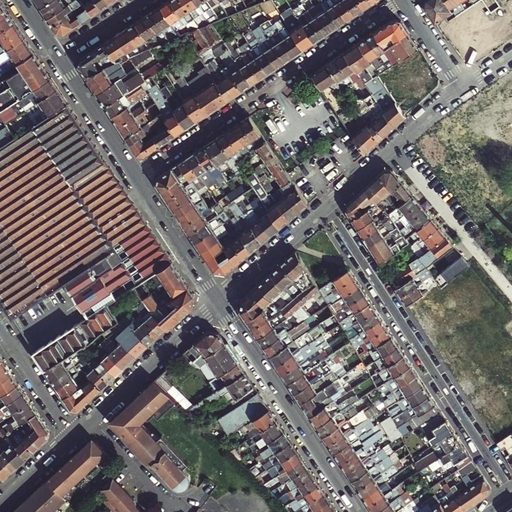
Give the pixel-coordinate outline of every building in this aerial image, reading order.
[(0,0),(0,17),(8,12),(0,0)] [(52,0),(41,8),(48,18),(72,2),(70,0),(52,0)] [(48,18),(54,27),(83,7),(83,6),(85,5),(82,0),(80,0),(79,1),(78,0),(75,0),(72,2),(48,18)] [(82,0),(85,5),(93,16),(102,9),(96,0),(78,0),(79,1),(80,0),(82,0)] [(96,0),(102,9),(111,4),(108,0),(96,0)] [(171,0),(170,0),(161,6),(181,36),(186,34),(192,31),(171,0)] [(182,0),(171,0),(192,31),(201,27),(182,0)] [(205,14),(195,0),(182,0),(201,27),(211,23),(205,14)] [(212,7),(207,0),(195,0),(205,14),(207,13),(206,11),(212,7)] [(223,0),(220,2),(221,3),(229,15),(230,15),(239,11),(231,0),(229,0),(228,1),(227,0),(223,0)] [(231,0),(239,11),(248,7),(242,0),(241,0),(239,2),(239,3),(237,5),(234,0),(231,0)] [(322,0),(323,1),(340,25),(348,20),(334,0),(322,0)] [(356,14),(347,0),(334,0),(348,20),(356,14)] [(347,0),(356,14),(365,9),(358,0),(347,0)] [(370,0),(358,0),(365,9),(373,3),(370,0)] [(454,11),(446,0),(424,0),(424,6),(437,26),(446,20),(445,17),(454,11)] [(459,0),(446,0),(454,11),(458,16),(463,12),(461,9),(458,5),(461,2),(459,0)] [(315,6),(332,31),(340,25),(323,1),(315,6)] [(488,8),(492,12),(500,7),(497,2),(488,8)] [(218,3),(212,7),(220,19),(221,19),(229,15),(221,3),(219,5),(218,3)] [(324,36),(306,11),(302,4),(293,9),(297,15),(315,42),(324,36)] [(83,7),(54,27),(57,32),(65,34),(93,16),(85,5),(83,6),(83,7)] [(315,5),(306,11),(324,36),(332,31),(315,6),(315,5)] [(161,6),(153,12),(172,40),(176,38),(181,36),(161,6)] [(207,13),(205,14),(211,23),(220,19),(212,7),(206,11),(207,13)] [(0,32),(15,22),(8,12),(0,17),(0,32)] [(153,12),(144,17),(161,41),(164,40),(165,43),(172,40),(153,12)] [(315,42),(297,15),(289,20),(287,17),(284,19),(293,32),(305,49),(315,42)] [(144,17),(136,23),(153,48),(162,44),(165,43),(164,40),(161,41),(144,17)] [(281,19),(273,25),(294,56),(305,49),(293,32),(291,34),(281,19)] [(394,19),(375,32),(396,63),(406,56),(419,47),(402,21),(394,19)] [(25,37),(15,22),(0,32),(0,35),(3,40),(0,42),(0,53),(9,48),(25,37)] [(153,48),(136,23),(126,29),(142,52),(150,49),(153,48)] [(211,23),(201,27),(192,31),(186,34),(206,64),(230,99),(253,84),(231,53),(211,23)] [(467,67),(492,50),(474,23),(449,40),(467,67)] [(264,30),(261,24),(251,29),(255,33),(258,38),(260,42),(277,67),(286,61),(264,30)] [(264,30),(286,61),(294,56),(273,25),(264,30)] [(142,52),(126,29),(116,35),(131,57),(142,52)] [(375,32),(367,38),(387,69),(395,64),(396,63),(375,32)] [(131,57),(116,35),(104,44),(117,63),(131,57)] [(255,40),(252,35),(246,39),(249,44),(252,47),(260,42),(258,38),(255,40)] [(19,63),(35,52),(25,37),(9,48),(0,53),(0,73),(1,75),(19,63)] [(367,38),(360,42),(381,74),(387,69),(367,38)] [(252,47),(269,73),(277,67),(260,42),(252,47)] [(381,74),(360,42),(353,47),(374,78),(379,75),(381,74)] [(104,44),(81,59),(80,66),(86,76),(117,63),(104,44)] [(261,78),(269,73),(252,47),(249,44),(244,47),(242,45),(239,46),(240,47),(261,78)] [(261,78),(240,47),(231,53),(253,84),(261,78)] [(374,78),(353,47),(347,51),(360,70),(369,82),(374,78)] [(150,49),(142,52),(131,57),(136,65),(153,54),(150,49)] [(347,51),(345,52),(358,71),(360,70),(347,51)] [(0,110),(8,106),(10,104),(52,77),(35,52),(19,63),(22,67),(4,80),(9,87),(0,92),(0,110)] [(358,71),(345,52),(337,58),(354,83),(362,77),(358,71)] [(86,76),(98,94),(138,67),(136,65),(131,57),(117,63),(86,76)] [(354,83),(337,58),(328,64),(339,81),(343,78),(347,84),(348,83),(350,85),(352,84),(354,83)] [(138,67),(98,94),(113,116),(141,97),(148,93),(141,82),(152,75),(157,72),(162,68),(163,68),(160,63),(145,73),(146,74),(144,75),(138,67)] [(186,79),(209,113),(230,99),(206,64),(197,70),(198,72),(186,79)] [(345,89),(339,81),(328,64),(320,69),(337,95),(345,89)] [(499,101),(511,92),(511,68),(488,84),(499,101)] [(337,95),(320,69),(312,74),(340,116),(356,105),(353,101),(345,89),(337,95)] [(152,75),(159,86),(164,94),(169,91),(157,72),(152,75)] [(158,105),(161,109),(164,113),(162,114),(166,120),(168,122),(177,135),(187,128),(168,99),(164,94),(159,86),(152,75),(141,82),(148,93),(150,92),(158,105)] [(407,116),(379,75),(374,78),(369,82),(366,84),(372,92),(383,109),(395,127),(407,116)] [(184,100),(185,102),(198,121),(209,113),(186,79),(184,76),(178,80),(187,94),(189,93),(191,96),(184,100)] [(59,88),(52,77),(10,104),(8,106),(0,110),(0,114),(6,123),(17,115),(27,109),(59,88)] [(352,84),(362,99),(372,92),(366,84),(362,77),(354,83),(352,84)] [(492,216),(460,172),(487,152),(473,133),(443,156),(435,146),(481,112),(484,115),(500,103),(486,85),(412,140),(477,227),(492,216)] [(353,101),(358,98),(356,98),(348,87),(345,89),(353,101)] [(59,88),(27,109),(17,115),(6,123),(8,126),(15,138),(68,103),(59,88)] [(164,94),(168,99),(187,128),(198,121),(185,102),(178,106),(175,102),(176,99),(169,91),(164,94)] [(356,105),(380,141),(384,137),(374,121),(376,120),(372,113),(374,112),(375,114),(383,109),(372,92),(362,99),(360,101),(358,98),(353,101),(356,105)] [(141,97),(113,116),(120,127),(132,119),(133,120),(144,112),(143,111),(147,109),(148,108),(141,97)] [(88,316),(34,351),(45,368),(67,354),(69,353),(73,357),(98,333),(103,330),(110,325),(118,319),(108,303),(134,286),(143,280),(158,270),(173,261),(68,103),(15,138),(0,147),(0,299),(12,318),(66,283),(88,316)] [(354,136),(366,154),(380,141),(356,105),(340,116),(345,123),(352,119),(360,131),(354,136)] [(132,119),(120,127),(127,137),(150,122),(148,119),(152,117),(147,109),(143,111),(144,112),(133,120),(132,119)] [(395,127),(383,109),(375,114),(374,112),(372,113),(376,120),(374,121),(384,137),(395,127)] [(511,118),(506,110),(476,131),(486,145),(511,127),(511,118)] [(250,116),(242,121),(255,139),(262,134),(250,116)] [(131,143),(149,131),(151,130),(154,128),(156,127),(158,125),(161,123),(158,117),(154,119),(150,122),(127,137),(131,143)] [(255,139),(242,121),(235,126),(247,144),(255,139)] [(177,135),(168,122),(160,128),(158,125),(156,127),(158,129),(159,128),(161,132),(155,136),(161,146),(177,135)] [(0,147),(15,138),(8,126),(0,130),(0,147)] [(246,155),(248,154),(250,157),(253,155),(251,152),(252,151),(247,144),(235,126),(227,131),(239,150),(243,154),(240,156),(241,159),(244,157),(246,155)] [(145,156),(161,146),(155,136),(147,141),(144,136),(154,129),(154,128),(151,130),(149,131),(131,143),(138,155),(145,156)] [(232,155),(235,159),(236,162),(241,159),(240,156),(243,154),(239,150),(227,131),(219,137),(232,155)] [(234,171),(235,173),(241,169),(239,165),(236,162),(235,159),(232,155),(219,137),(206,146),(220,168),(223,172),(230,166),(234,171)] [(277,155),(267,141),(264,143),(260,146),(258,147),(267,161),(277,155)] [(206,146),(196,152),(208,169),(210,168),(220,183),(227,178),(226,176),(223,179),(221,177),(220,177),(216,171),(220,168),(206,146)] [(188,158),(199,174),(206,185),(209,188),(217,182),(208,169),(196,152),(188,158)] [(244,157),(241,159),(236,162),(239,165),(249,158),(246,155),(244,157)] [(285,167),(281,162),(277,155),(267,161),(276,173),(285,167)] [(198,190),(206,185),(199,174),(188,158),(180,163),(186,173),(192,182),(196,188),(198,190)] [(157,183),(161,189),(186,173),(180,163),(159,177),(157,183)] [(285,167),(276,173),(284,185),(293,179),(285,167)] [(385,169),(380,174),(404,201),(413,194),(393,169),(385,169)] [(192,182),(186,173),(161,189),(167,199),(186,186),(189,184),(192,182)] [(404,201),(380,174),(372,182),(385,196),(394,206),(396,208),(404,201)] [(271,190),(264,180),(263,181),(262,181),(264,180),(263,179),(261,176),(250,182),(253,186),(281,228),(291,219),(273,193),(271,190)] [(250,182),(247,178),(235,185),(241,194),(243,193),(246,191),(248,190),(253,186),(250,182)] [(310,204),(293,179),(284,185),(290,193),(302,211),(310,204)] [(385,196),(372,182),(365,188),(378,203),(385,210),(389,207),(382,199),(385,196)] [(241,194),(235,185),(224,193),(227,198),(230,202),(233,200),(240,195),(241,194)] [(191,195),(186,186),(167,199),(173,207),(191,195)] [(281,228),(253,186),(248,190),(258,205),(253,208),(272,235),(281,228)] [(365,188),(355,197),(364,207),(370,201),(374,205),(378,203),(365,188)] [(278,189),(273,193),(291,219),(302,211),(290,193),(287,194),(283,197),(278,189)] [(195,192),(191,195),(173,207),(178,216),(197,203),(194,200),(201,195),(198,190),(195,192)] [(413,194),(404,201),(396,208),(394,210),(392,211),(396,216),(404,210),(406,213),(419,202),(413,194)] [(352,219),(367,210),(366,208),(364,207),(355,197),(348,204),(347,211),(352,219)] [(222,207),(229,203),(230,202),(227,198),(220,204),(222,207)] [(184,224),(203,212),(200,208),(207,204),(204,199),(201,201),(197,203),(178,216),(184,224)] [(236,228),(252,251),(263,242),(243,214),(233,200),(230,202),(229,203),(231,205),(229,207),(239,221),(234,225),(236,228)] [(190,233),(208,220),(206,216),(213,211),(216,215),(224,210),(222,207),(220,204),(218,202),(209,208),(207,209),(203,212),(184,224),(190,233)] [(412,221),(426,209),(419,202),(406,213),(399,219),(401,221),(399,222),(397,220),(395,222),(398,227),(399,227),(410,218),(412,221)] [(358,228),(386,211),(385,210),(378,203),(374,205),(370,208),(367,210),(352,219),(358,228)] [(253,208),(243,214),(263,242),(272,235),(253,208)] [(432,217),(426,209),(412,221),(403,228),(408,233),(417,225),(419,228),(432,217)] [(196,242),(230,219),(224,210),(216,215),(208,220),(190,233),(196,242)] [(358,228),(364,237),(392,219),(388,214),(386,211),(358,228)] [(392,211),(388,214),(392,219),(396,216),(392,211)] [(425,238),(440,226),(432,217),(419,228),(411,235),(415,240),(413,241),(414,242),(423,236),(425,238)] [(201,251),(220,238),(218,234),(225,229),(227,231),(230,229),(231,231),(236,228),(234,225),(230,219),(196,242),(201,251)] [(392,219),(364,237),(369,245),(398,227),(395,222),(392,219)] [(414,242),(412,244),(420,256),(447,235),(440,226),(425,238),(423,236),(414,242)] [(398,227),(369,245),(375,254),(404,235),(401,230),(399,227),(398,227)] [(231,231),(229,232),(233,238),(234,240),(235,241),(246,257),(252,251),(236,228),(231,231)] [(207,259),(235,241),(234,240),(232,241),(231,240),(233,238),(229,232),(220,238),(201,251),(207,259)] [(380,262),(398,251),(410,243),(407,238),(405,235),(404,235),(375,254),(380,262)] [(435,275),(435,276),(463,254),(447,235),(420,256),(429,267),(435,275)] [(246,257),(235,241),(207,259),(215,271),(227,273),(246,257)] [(420,256),(412,244),(410,243),(398,251),(407,265),(420,256)] [(304,289),(316,283),(296,251),(281,264),(304,289)] [(463,254),(435,276),(436,276),(441,283),(444,286),(470,264),(463,254)] [(403,284),(429,267),(420,256),(407,265),(395,272),(403,284)] [(179,271),(173,261),(158,270),(159,273),(149,280),(151,283),(156,280),(159,284),(179,271)] [(281,264),(259,284),(280,307),(282,309),(285,313),(289,317),(296,325),(310,316),(302,306),(320,290),(320,289),(316,283),(304,289),(281,264)] [(435,275),(429,267),(403,284),(397,288),(402,296),(424,281),(432,276),(435,275)] [(324,297),(355,277),(350,269),(320,289),(320,290),(324,297)] [(164,292),(184,279),(179,271),(159,284),(162,289),(158,293),(159,295),(164,292)] [(360,285),(355,277),(324,297),(326,300),(329,304),(329,305),(360,285)] [(190,287),(184,279),(164,292),(170,300),(190,287)] [(143,297),(151,291),(143,280),(134,286),(143,297)] [(407,304),(422,295),(430,290),(424,281),(402,296),(407,304)] [(259,284),(252,291),(265,306),(269,303),(275,310),(273,312),(275,314),(278,312),(276,310),(280,307),(259,284)] [(365,294),(360,285),(329,305),(334,313),(335,314),(365,294)] [(190,287),(170,300),(168,302),(166,303),(167,305),(170,310),(169,311),(167,313),(176,323),(177,321),(193,307),(195,294),(190,287)] [(154,311),(162,306),(151,291),(143,297),(145,300),(152,309),(154,311)] [(241,311),(247,320),(267,307),(265,306),(252,291),(243,299),(241,311)] [(371,302),(365,294),(335,314),(336,316),(340,322),(343,320),(371,302)] [(143,316),(152,309),(145,300),(137,307),(141,313),(143,316)] [(329,304),(326,300),(320,303),(323,308),(329,304)] [(376,310),(371,302),(343,320),(340,322),(340,323),(345,331),(376,310)] [(169,311),(170,310),(167,305),(166,303),(165,304),(163,305),(162,306),(154,311),(167,327),(169,329),(176,323),(167,313),(169,311)] [(272,313),(267,307),(247,320),(253,329),(270,318),(275,314),(273,312),(272,313)] [(315,314),(319,319),(327,313),(322,308),(315,314)] [(160,334),(167,327),(154,311),(152,309),(143,316),(160,334)] [(382,319),(376,310),(345,331),(345,332),(350,340),(354,337),(359,334),(382,319)] [(143,316),(141,313),(133,320),(136,323),(140,319),(143,316)] [(272,321),(270,318),(253,329),(259,337),(289,317),(285,313),(272,321)] [(133,320),(130,315),(121,322),(128,330),(133,326),(134,328),(136,326),(135,324),(136,323),(133,320)] [(271,355),(311,329),(312,328),(308,322),(315,318),(313,315),(310,316),(296,325),(264,346),(271,355)] [(136,326),(134,328),(149,344),(160,334),(143,316),(140,319),(136,323),(135,324),(136,326)] [(296,325),(289,317),(259,337),(264,346),(296,325)] [(121,322),(118,319),(110,325),(115,330),(124,340),(137,355),(149,344),(134,328),(133,326),(128,330),(121,322)] [(387,327),(382,319),(359,334),(354,337),(350,340),(351,341),(355,348),(361,345),(365,342),(387,327)] [(393,336),(387,327),(365,342),(361,345),(355,348),(361,357),(369,351),(393,336)] [(311,329),(271,355),(277,364),(313,341),(317,338),(311,329)] [(184,352),(194,360),(205,350),(209,354),(226,342),(220,332),(207,331),(184,352)] [(324,336),(323,334),(317,338),(313,341),(277,364),(283,373),(307,357),(305,354),(318,345),(327,339),(324,336)] [(399,345),(393,336),(369,351),(375,361),(376,360),(399,345)] [(124,340),(118,346),(132,360),(137,355),(124,340)] [(205,350),(194,360),(201,366),(208,359),(218,375),(239,361),(226,342),(209,354),(205,350)] [(307,357),(319,349),(320,348),(318,345),(305,354),(307,357)] [(379,372),(405,355),(399,345),(376,360),(381,367),(377,370),(378,372),(379,372)] [(118,346),(110,353),(124,367),(132,360),(118,346)] [(118,373),(124,367),(110,353),(105,347),(104,349),(99,353),(118,373)] [(319,349),(307,357),(283,373),(288,382),(326,358),(333,353),(330,347),(321,353),(319,349)] [(91,360),(110,381),(118,373),(99,353),(95,357),(90,352),(84,358),(88,363),(91,360)] [(333,353),(326,358),(331,366),(331,370),(295,393),(302,403),(357,365),(356,365),(344,373),(334,357),(336,355),(334,352),(333,353)] [(45,368),(52,377),(75,362),(76,361),(74,359),(72,360),(67,354),(45,368)] [(412,365),(405,355),(379,372),(382,377),(374,382),(377,388),(412,365)] [(331,366),(326,358),(288,382),(295,393),(331,370),(331,366)] [(92,369),(89,372),(93,377),(103,387),(110,381),(91,360),(88,363),(87,364),(92,369)] [(245,371),(239,361),(218,375),(224,384),(245,371)] [(75,362),(52,377),(58,387),(81,372),(75,362)] [(0,381),(13,373),(7,364),(0,368),(0,381)] [(361,372),(357,365),(302,403),(311,416),(335,400),(342,395),(339,390),(342,385),(361,372)] [(418,375),(412,365),(377,388),(382,397),(382,398),(394,391),(418,375)] [(64,396),(75,389),(80,385),(93,377),(89,372),(87,371),(85,372),(83,370),(81,372),(58,387),(64,396)] [(259,391),(245,371),(224,384),(220,387),(216,390),(186,409),(191,415),(206,405),(207,406),(224,394),(229,401),(231,399),(236,406),(259,391)] [(0,395),(19,383),(13,373),(0,381),(0,395)] [(172,385),(161,374),(155,379),(167,390),(172,385)] [(424,384),(418,375),(394,391),(396,394),(384,401),(387,408),(398,401),(424,384)] [(79,394),(75,389),(64,396),(72,408),(79,409),(103,387),(93,377),(80,385),(81,386),(82,387),(84,387),(84,386),(87,388),(79,394)] [(159,417),(177,400),(167,390),(155,379),(110,421),(139,453),(142,451),(154,463),(173,485),(176,487),(178,487),(181,487),(185,486),(187,483),(189,480),(189,476),(188,475),(187,472),(183,468),(188,464),(162,435),(160,437),(157,439),(151,432),(141,422),(147,417),(149,418),(155,413),(159,417)] [(215,381),(212,383),(216,390),(220,387),(215,381)] [(25,391),(19,383),(0,395),(0,403),(2,403),(1,402),(6,398),(8,402),(25,391)] [(431,394),(424,384),(398,401),(401,405),(390,412),(393,419),(401,413),(431,394)] [(31,401),(25,391),(8,402),(4,405),(0,407),(0,415),(12,408),(14,411),(31,401)] [(247,423),(270,408),(259,391),(236,406),(218,418),(230,435),(247,423)] [(398,428),(436,403),(431,394),(401,413),(404,417),(402,419),(403,421),(396,426),(398,428)] [(339,405),(335,400),(311,416),(317,426),(356,401),(353,397),(351,397),(349,399),(346,400),(339,405)] [(357,400),(356,401),(317,426),(324,436),(354,415),(350,409),(359,403),(357,400)] [(31,401),(14,411),(18,416),(13,420),(11,418),(0,425),(0,427),(5,433),(7,431),(12,428),(14,427),(20,422),(22,421),(38,411),(31,401)] [(442,412),(436,403),(398,428),(401,436),(403,438),(430,419),(442,412)] [(277,419),(270,408),(247,423),(249,425),(247,427),(249,430),(259,424),(263,429),(277,419)] [(25,424),(43,443),(49,437),(50,430),(38,411),(22,421),(24,423),(25,424)] [(447,420),(442,412),(430,419),(436,427),(447,420)] [(204,427),(216,419),(212,414),(199,422),(204,427)] [(355,415),(354,415),(324,436),(329,444),(368,418),(366,415),(359,420),(355,415)] [(370,421),(368,418),(329,444),(335,452),(360,436),(366,432),(367,431),(363,426),(370,421)] [(277,419),(263,429),(266,434),(256,440),(258,443),(260,442),(262,445),(285,430),(277,419)] [(455,431),(447,420),(436,427),(427,433),(430,438),(427,440),(429,443),(432,442),(434,445),(455,431)] [(18,431),(25,424),(24,423),(22,424),(20,422),(14,427),(15,428),(18,431)] [(25,424),(18,431),(35,450),(43,443),(25,424)] [(259,424),(249,430),(253,436),(263,429),(259,424)] [(0,437),(2,440),(0,442),(0,444),(0,446),(19,465),(28,457),(11,438),(7,435),(5,433),(0,427),(0,437)] [(18,431),(15,428),(14,430),(12,428),(7,431),(9,433),(7,435),(11,438),(18,431)] [(263,429),(253,436),(256,440),(266,434),(263,429)] [(269,456),(292,441),(285,430),(262,445),(260,446),(263,449),(260,451),(262,454),(256,458),(259,462),(269,456)] [(35,450),(18,431),(11,438),(28,457),(35,450)] [(153,431),(151,432),(157,439),(160,437),(155,431),(154,431),(153,431)] [(416,464),(419,472),(463,443),(455,431),(434,445),(433,445),(436,450),(430,454),(416,464)] [(366,432),(360,436),(363,441),(369,437),(366,432)] [(363,441),(360,436),(335,452),(342,463),(373,442),(380,438),(377,433),(375,434),(375,433),(369,437),(363,441)] [(505,455),(509,461),(511,464),(511,433),(498,443),(505,455)] [(95,465),(109,452),(94,436),(81,448),(95,465)] [(275,465),(298,450),(292,441),(269,456),(275,465)] [(347,472),(381,449),(379,446),(377,448),(373,442),(342,463),(347,472)] [(463,443),(419,472),(423,478),(443,465),(442,465),(450,460),(451,462),(453,463),(456,463),(470,454),(463,443)] [(19,465),(0,446),(0,445),(0,471),(6,478),(19,465)] [(81,448),(72,457),(86,474),(95,465),(81,448)] [(381,449),(347,472),(353,480),(384,459),(388,457),(389,456),(384,448),(381,449)] [(413,459),(422,452),(420,449),(411,455),(413,459)] [(427,449),(422,452),(413,459),(415,463),(416,464),(430,454),(427,449)] [(272,479),(303,458),(298,450),(275,465),(272,467),(274,470),(268,473),(272,479)] [(142,451),(139,453),(148,462),(149,463),(150,464),(152,464),(154,463),(142,451)] [(388,457),(384,459),(353,480),(358,488),(380,473),(395,463),(390,455),(389,456),(388,457)] [(72,457),(61,467),(75,484),(86,474),(72,457)] [(285,480),(286,481),(308,466),(303,458),(272,479),(269,481),(270,484),(272,483),(273,484),(275,483),(277,485),(285,480)] [(467,474),(473,470),(478,467),(473,459),(458,470),(463,477),(467,474)] [(395,463),(380,473),(358,488),(364,497),(386,482),(385,480),(398,471),(398,470),(405,465),(401,460),(395,463)] [(292,489),(314,475),(308,466),(286,481),(292,489)] [(75,484),(61,467),(50,477),(52,479),(64,494),(75,484)] [(108,494),(107,500),(108,501),(123,488),(119,483),(116,483),(113,480),(121,472),(116,467),(108,475),(109,477),(107,479),(110,482),(104,488),(108,494)] [(491,487),(485,478),(474,485),(467,474),(463,477),(470,487),(479,501),(490,494),(491,487)] [(293,501),(319,483),(314,475),(292,489),(287,492),(293,501)] [(53,511),(68,498),(64,494),(52,479),(41,486),(33,496),(21,504),(15,511),(53,511)] [(447,482),(447,483),(452,490),(456,487),(451,479),(447,482)] [(392,490),(369,505),(374,511),(376,511),(397,498),(396,496),(408,487),(405,481),(392,490)] [(386,482),(364,497),(369,505),(392,490),(386,482)] [(294,511),(325,492),(319,483),(293,501),(285,506),(291,511),(294,511)] [(452,490),(447,483),(443,486),(448,492),(452,490)] [(479,501),(470,487),(456,496),(466,510),(479,501)] [(123,488),(108,501),(117,511),(119,511),(135,500),(123,488)] [(283,495),(276,488),(270,492),(277,498),(283,495)] [(456,496),(453,490),(446,495),(450,500),(456,496)] [(306,511),(313,511),(331,500),(325,492),(294,511),(301,511),(305,509),(306,511)] [(394,511),(410,502),(412,500),(410,497),(406,500),(404,497),(408,494),(406,492),(397,498),(376,511),(394,511)] [(427,499),(435,511),(448,511),(440,499),(436,494),(427,499)] [(463,511),(466,510),(456,496),(450,500),(446,495),(440,499),(448,511),(463,511)] [(421,511),(435,511),(427,499),(417,506),(421,510),(421,511)] [(113,511),(117,511),(108,501),(107,500),(107,504),(113,511)] [(146,511),(142,511),(136,505),(136,502),(135,500),(119,511),(146,511)] [(331,511),(336,509),(331,500),(313,511),(331,511)] [(394,511),(413,511),(416,511),(417,511),(421,510),(417,506),(414,508),(410,502),(394,511)]
